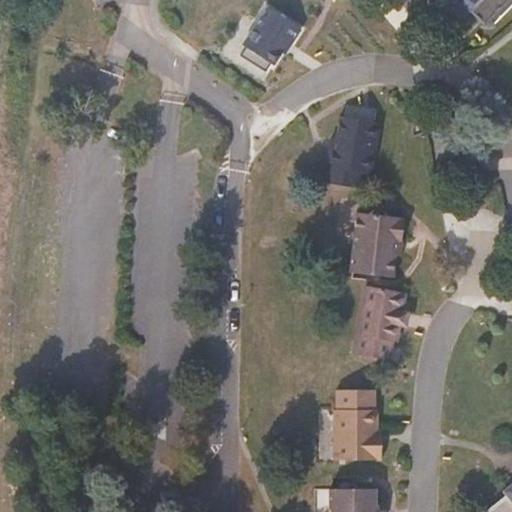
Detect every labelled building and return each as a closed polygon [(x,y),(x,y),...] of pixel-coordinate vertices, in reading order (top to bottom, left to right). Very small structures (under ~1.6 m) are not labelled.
[(460,0),(485,24),(508,0),(460,0)] [(238,56),(270,75),(298,28),(266,9),(238,56)] [(369,186),(377,128),(339,123),(332,181),(369,186)] [(404,239),(406,217),(398,217),(399,213),(356,210),(353,239),(351,272),(394,276),(396,254),(397,239),(404,239)] [(403,255),(404,239),(397,239),(396,254),(403,255)] [(398,341),(406,293),(368,286),(356,351),(390,358),(393,340),(398,341)] [(511,339),(503,343),(511,367),(511,339)] [(380,432),(379,410),(377,409),(377,389),(336,391),(337,411),(335,411),(336,462),(384,461),(384,442),(380,442),(380,432)] [(511,511),(511,482),(504,488),(508,494),(486,511),(511,511)] [(382,511),(383,506),(380,505),(381,488),(334,486),(334,507),(333,511),(382,511)]
